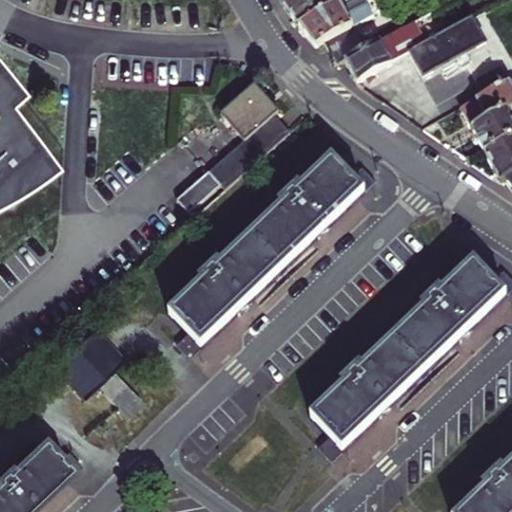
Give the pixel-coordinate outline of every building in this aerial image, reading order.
[(279,0),(286,11),(305,0),(279,0)] [(300,31),(353,0),(305,0),(286,11),(300,31)] [(363,0),(353,0),(300,31),(308,41),(317,51),(325,47),(337,69),(346,65),(366,54),(353,31),(375,20),(363,0)] [(473,68),(468,60),(488,49),(475,24),(421,53),(412,58),(425,83),(442,74),(446,83),(473,68)] [(420,34),(425,31),(421,24),(416,26),(420,34)] [(421,53),(409,30),(366,54),(346,65),(359,87),(412,58),(421,53)] [(0,214),(16,207),(62,175),(16,114),(30,103),(21,90),(7,70),(0,62),(0,214)] [(503,71),(477,85),(486,99),(511,85),(503,71)] [(474,133),(511,112),(511,87),(511,85),(486,99),(463,112),(474,133)] [(222,197),(292,136),(277,117),(273,120),(253,98),(252,93),(217,123),(241,150),(206,181),(222,197)] [(486,156),(511,142),(511,112),(474,133),(486,156)] [(511,142),(486,156),(501,185),(506,183),(511,190),(511,142)] [(352,180),(333,160),(302,190),(299,188),(280,207),(282,209),(222,266),(220,264),(200,283),(202,285),(170,316),(188,335),(177,345),(191,360),(377,183),(363,169),(352,180)] [(173,208),(186,222),(217,194),(205,182),(173,208)] [(343,390),(311,421),(330,440),(319,451),(333,465),(511,294),(511,281),(505,274),(494,284),(475,265),(444,295),(441,293),(421,312),(423,314),(363,371),(361,369),(341,388),(343,390)] [(85,360),(105,341),(95,331),(75,350),(85,360)] [(115,351),(105,341),(85,360),(95,371),(115,351)] [(63,381),(85,360),(75,350),(53,371),(63,381)] [(115,351),(95,371),(105,382),(112,376),(126,362),(115,351)] [(95,371),(85,360),(63,381),(74,391),(95,371)] [(84,402),(99,388),(105,382),(95,371),(74,391),(84,402)] [(112,376),(105,382),(117,394),(123,388),(112,376)] [(99,388),(110,400),(117,394),(105,382),(99,388)] [(141,406),(123,388),(117,394),(110,400),(118,408),(128,419),(141,406)] [(0,511),(35,511),(82,468),(69,454),(58,464),(39,444),(7,475),(5,472),(0,476),(0,511)] [(485,492),(463,511),(511,511),(511,466),(505,473),(503,471),(483,490),(485,492)]
